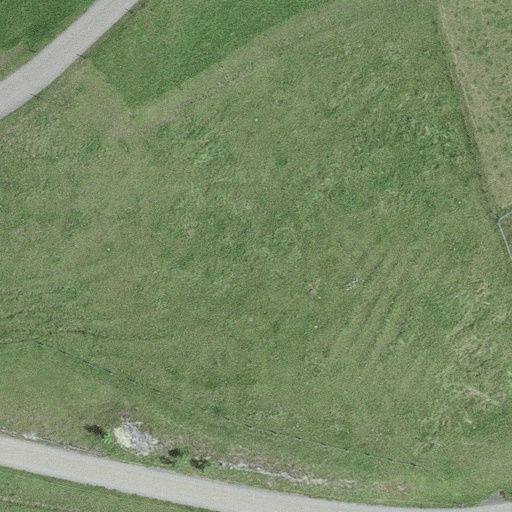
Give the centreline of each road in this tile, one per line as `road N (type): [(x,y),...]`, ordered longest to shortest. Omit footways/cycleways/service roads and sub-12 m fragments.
road 1 (track): [(0,448),(299,511)]
road 2 (track): [(115,0),(0,99)]
